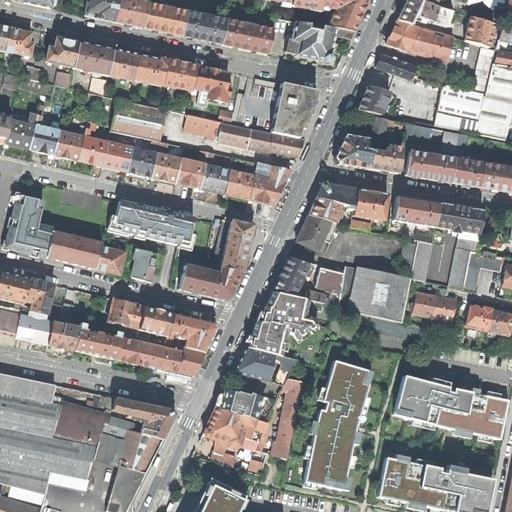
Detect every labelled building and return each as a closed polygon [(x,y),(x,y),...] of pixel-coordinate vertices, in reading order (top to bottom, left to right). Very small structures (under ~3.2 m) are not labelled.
[(22,0),(22,3),(35,6),(50,9),(50,7),(51,0),(22,0)] [(86,0),(83,14),(94,16),(93,19),(102,21),(112,23),(117,0),(86,0)] [(141,30),(147,5),(123,0),(117,0),(112,23),(128,27),(141,30)] [(290,0),(290,4),(289,7),(305,10),(313,11),(319,12),(320,8),(321,0),(290,0)] [(321,0),(320,8),(338,11),(336,15),(334,13),(329,24),(328,29),(351,33),(360,14),(366,0),(321,0)] [(396,22),(410,27),(413,18),(427,22),(432,6),(413,0),(406,0),(402,10),(400,16),(396,22)] [(476,0),(474,6),(486,10),(486,9),(488,0),(476,0)] [(507,2),(500,0),(488,0),(486,9),(504,14),(507,2)] [(511,23),(511,0),(507,0),(507,2),(504,14),(502,22),(511,23)] [(147,5),(141,30),(163,34),(180,38),(186,13),(147,5)] [(435,7),(432,6),(427,22),(446,28),(451,12),(435,7)] [(225,22),(186,13),(180,38),(200,42),(220,46),(225,22)] [(469,18),(463,42),(481,47),(488,49),(494,25),(469,18)] [(225,22),(220,46),(243,51),(266,56),(271,31),(225,22)] [(392,32),(386,45),(405,52),(446,63),(452,39),(410,27),(396,22),(392,32)] [(287,40),(284,53),(290,55),(295,56),(295,57),(311,60),(316,61),(316,60),(322,61),(322,63),(323,64),(324,65),(325,65),(327,65),(329,65),(330,64),(331,62),(331,61),(330,59),(329,58),(327,57),(329,50),(333,51),(336,38),(348,40),(351,33),(328,29),(318,28),(317,31),(306,29),(307,26),(294,23),(290,41),(287,40)] [(500,29),(497,41),(511,43),(511,25),(507,24),(506,30),(500,29)] [(0,51),(4,53),(9,30),(0,27),(0,51)] [(9,30),(4,53),(30,58),(33,45),(28,44),(30,34),(19,32),(9,30)] [(56,39),(55,43),(50,42),(49,49),(48,49),(45,63),(72,69),(78,44),(65,41),(56,39)] [(97,48),(78,44),(72,69),(72,70),(107,78),(113,51),(97,48)] [(481,47),(470,91),(484,95),(485,91),(491,64),(495,51),(488,49),(481,47)] [(107,78),(132,83),(132,82),(138,57),(127,54),(113,51),(107,78)] [(510,66),(511,55),(497,53),(494,64),(510,66)] [(379,61),(376,68),(410,82),(416,67),(407,63),(406,65),(396,61),(397,59),(393,58),(392,60),(381,56),(379,61)] [(138,57),(132,82),(161,88),(162,86),(167,61),(157,59),(157,61),(149,59),(138,57)] [(167,61),(162,86),(191,92),(191,90),(196,67),(179,63),(167,61)] [(511,67),(491,64),(485,91),(511,97),(511,67)] [(24,79),(31,81),(34,70),(34,68),(27,67),(24,79)] [(196,67),(191,90),(202,92),(206,93),(205,99),(226,104),(231,83),(226,82),(228,73),(210,70),(196,67)] [(31,81),(39,82),(41,71),(34,70),(31,81)] [(58,73),(55,87),(68,89),(71,76),(58,73)] [(8,76),(5,89),(16,91),(19,79),(8,76)] [(92,79),(88,95),(103,98),(106,82),(92,79)] [(230,125),(270,134),(280,85),(254,80),(251,96),(236,93),(232,114),(230,125)] [(298,139),(300,130),(301,130),(303,121),(305,122),(306,116),(307,112),(309,112),(311,103),(313,103),(316,92),(280,85),(270,134),(298,139)] [(442,85),(434,126),(476,135),(484,95),(470,91),(442,85)] [(366,92),(357,111),(380,116),(390,94),(368,87),(366,92)] [(511,97),(485,91),(484,95),(492,96),(491,100),(511,104),(511,97)] [(204,108),(205,99),(206,93),(202,92),(199,94),(196,107),(204,108)] [(511,104),(491,100),(492,96),(484,95),(476,135),(506,141),(511,110),(511,104)] [(116,101),(109,133),(151,142),(158,143),(165,111),(116,101)] [(220,111),(217,123),(230,125),(232,114),(220,111)] [(186,116),(183,132),(206,137),(209,122),(210,121),(186,116)] [(0,144),(4,145),(9,121),(10,120),(0,117),(0,144)] [(370,134),(368,141),(365,150),(371,152),(377,153),(385,129),(388,120),(376,118),(371,131),(370,134)] [(403,123),(388,120),(385,129),(401,132),(403,123)] [(34,127),(9,121),(4,145),(15,148),(28,151),(34,127)] [(85,127),(83,138),(87,139),(89,131),(94,132),(96,125),(86,122),(85,127)] [(272,136),(209,122),(206,137),(206,139),(268,152),(272,136)] [(406,124),(403,137),(420,140),(420,139),(422,127),(406,124)] [(34,127),(28,151),(41,154),(53,156),(58,132),(38,128),(34,127)] [(431,129),(422,127),(420,139),(429,141),(431,129)] [(77,137),(58,132),(53,156),(65,159),(77,162),(83,138),(77,137)] [(454,154),(455,149),(458,134),(445,132),(442,152),(454,154)] [(463,151),(466,136),(458,134),(455,149),(463,151)] [(303,142),(272,136),(268,152),(295,158),(299,150),(303,142)] [(335,159),(338,165),(368,170),(371,152),(365,150),(368,141),(353,138),(345,137),(335,159)] [(101,167),(106,143),(87,139),(83,138),(77,162),(91,165),(101,167)] [(126,173),(131,149),(106,143),(101,167),(112,170),(126,173)] [(371,152),(368,170),(381,171),(397,174),(401,149),(387,146),(386,150),(384,150),(383,155),(377,153),(371,152)] [(150,179),(155,154),(131,149),(126,173),(137,176),(150,179)] [(201,152),(198,164),(204,166),(206,160),(207,153),(201,152)] [(427,179),(450,183),(454,159),(410,152),(406,176),(427,179)] [(180,160),(155,154),(150,179),(162,182),(175,184),(180,160)] [(465,185),(479,187),(482,164),(467,161),(468,158),(462,157),(461,160),(454,159),(450,183),(465,185)] [(187,187),(199,190),(204,166),(198,164),(180,160),(175,184),(187,187)] [(247,162),(244,175),(253,177),(255,169),(249,167),(250,162),(247,162)] [(256,164),(255,169),(262,171),(273,173),(274,168),(256,164)] [(511,168),(482,164),(479,187),(499,191),(511,192),(511,168)] [(211,193),(223,196),(229,171),(211,167),(204,166),(199,190),(211,193)] [(273,173),(272,181),(283,184),(290,171),(274,168),(273,173)] [(262,171),(255,169),(253,177),(261,178),(262,171)] [(244,175),(229,171),(223,196),(235,198),(248,201),(253,177),(244,175)] [(253,177),(248,201),(273,207),(279,194),(283,184),(272,181),(261,178),(253,177)] [(353,211),(356,190),(350,189),(322,185),(316,198),(340,205),(344,206),(346,207),(346,210),(353,211)] [(353,211),(352,216),(383,221),(386,205),(387,195),(356,190),(353,211)] [(17,195),(6,243),(9,243),(7,249),(26,253),(45,258),(51,232),(52,229),(38,225),(43,202),(17,195)] [(392,220),(434,227),(438,203),(417,200),(396,196),(392,220)] [(340,205),(316,198),(310,212),(308,216),(335,224),(336,218),(337,215),(340,205)] [(119,201),(112,231),(136,236),(136,233),(144,234),(143,237),(179,245),(180,242),(188,244),(194,218),(161,211),(119,201)] [(438,203),(434,227),(451,230),(451,233),(458,234),(459,231),(468,233),(467,238),(478,240),(482,211),(459,207),(438,203)] [(342,226),(350,228),(351,221),(352,216),(353,211),(346,210),(342,226)] [(335,224),(308,216),(296,242),(301,244),(317,252),(323,240),(330,243),(338,225),(335,224)] [(218,242),(225,244),(231,221),(223,219),(218,242)] [(247,249),(252,225),(231,221),(225,244),(247,249)] [(351,221),(350,228),(370,232),(371,225),(351,221)] [(459,231),(458,234),(457,249),(470,251),(475,252),(478,240),(467,238),(468,233),(459,231)] [(101,244),(51,232),(45,258),(68,263),(95,269),(101,247),(101,244)] [(418,241),(431,244),(432,238),(415,234),(414,240),(418,241)] [(418,241),(410,279),(423,282),(431,244),(418,241)] [(220,268),(225,244),(218,242),(213,266),(215,266),(220,268)] [(220,268),(241,273),(244,260),(247,249),(225,244),(220,268)] [(405,244),(400,271),(409,273),(415,245),(405,244)] [(123,256),(133,259),(136,249),(119,245),(118,251),(124,253),(123,256)] [(118,251),(101,247),(95,269),(107,272),(119,275),(123,256),(124,253),(118,251)] [(148,260),(150,252),(136,249),(133,259),(135,259),(131,278),(137,279),(144,281),(148,260)] [(449,287),(462,290),(470,251),(457,249),(449,287)] [(496,257),(483,254),(475,252),(470,251),(462,290),(475,292),(481,267),(500,271),(503,258),(496,257)] [(150,252),(148,260),(156,262),(158,253),(150,252)] [(272,293),(293,298),(297,290),(308,265),(288,258),(278,280),(272,293)] [(144,281),(151,283),(156,262),(148,260),(144,281)] [(241,273),(220,268),(218,274),(214,272),(184,265),(178,289),(209,297),(223,300),(230,297),(241,273)] [(511,266),(505,265),(502,286),(511,288),(511,266)] [(337,311),(347,312),(355,270),(344,267),(344,269),(343,274),(340,294),(337,311)] [(355,270),(347,312),(369,317),(401,323),(410,279),(356,268),(355,270)] [(330,292),(340,294),(343,274),(338,273),(319,269),(314,288),(330,292)] [(0,299),(23,305),(24,301),(30,279),(16,276),(1,272),(0,275),(0,299)] [(46,316),(49,304),(54,285),(42,282),(30,279),(24,301),(32,303),(29,312),(30,312),(46,316)] [(297,290),(293,298),(304,300),(306,294),(297,290)] [(315,303),(323,305),(324,299),(325,297),(306,292),(306,294),(304,300),(308,301),(315,303)] [(322,308),(337,311),(340,294),(330,292),(328,300),(324,299),(323,305),(322,308)] [(250,338),(248,349),(274,355),(296,361),(295,363),(315,368),(323,347),(326,345),(323,340),(326,328),(318,326),(313,318),(305,316),(308,301),(304,300),(293,298),(272,293),(263,312),(260,323),(258,322),(250,338)] [(431,318),(435,297),(424,295),(416,293),(412,314),(431,318)] [(431,318),(451,322),(455,301),(444,299),(435,297),(431,318)] [(138,329),(144,307),(127,303),(113,299),(107,321),(138,329)] [(322,308),(323,305),(315,303),(313,311),(321,312),(322,308)] [(22,310),(0,304),(0,334),(16,338),(21,314),(22,310)] [(63,307),(49,304),(46,316),(60,319),(63,307)] [(60,319),(69,321),(72,311),(73,306),(63,304),(63,307),(60,319)] [(488,331),(493,309),(482,307),(477,306),(470,305),(466,324),(465,326),(488,331)] [(168,332),(172,314),(160,311),(144,307),(138,329),(138,330),(150,333),(167,337),(168,332)] [(487,336),(494,337),(495,333),(509,336),(511,320),(511,312),(503,311),(493,309),(488,331),(487,336)] [(78,312),(72,311),(69,321),(75,322),(78,312)] [(21,314),(16,338),(33,342),(46,345),(52,322),(44,320),(46,316),(30,312),(29,316),(21,314)] [(185,337),(187,337),(184,348),(203,352),(215,329),(213,323),(192,318),(172,314),(168,332),(174,333),(178,334),(178,337),(179,339),(183,340),(185,339),(185,337)] [(401,323),(369,317),(366,332),(436,346),(439,331),(401,323)] [(79,328),(52,322),(46,345),(57,347),(56,349),(59,350),(64,350),(64,349),(74,351),(79,329),(79,328)] [(454,334),(463,336),(465,326),(466,324),(456,322),(454,334)] [(79,329),(74,351),(94,356),(115,360),(121,338),(115,337),(84,330),(79,329)] [(150,333),(138,330),(136,337),(148,339),(150,333)] [(174,333),(168,332),(167,337),(165,343),(171,345),(174,333)] [(203,352),(184,348),(182,347),(181,352),(121,338),(115,360),(133,364),(173,373),(192,377),(200,359),(203,352)] [(238,362),(233,373),(267,381),(273,361),(274,355),(248,349),(245,348),(238,362)] [(274,383),(283,387),(286,380),(295,363),(296,361),(274,355),(273,361),(278,362),(282,366),(274,383)] [(317,417),(303,482),(342,490),(356,428),(372,372),(333,361),(322,402),(326,403),(323,411),(319,410),(317,417)] [(53,404),(50,403),(55,386),(0,374),(0,462),(42,471),(60,406),(53,404)] [(432,384),(403,376),(393,415),(423,422),(500,440),(508,400),(470,393),(453,389),(452,393),(449,393),(447,392),(448,388),(432,384)] [(271,456),(286,460),(302,383),(286,380),(283,387),(288,388),(277,443),(274,442),(271,456)] [(220,404),(218,410),(247,418),(255,420),(264,423),(275,401),(248,394),(248,396),(235,392),(235,393),(224,390),(220,404)] [(98,411),(99,407),(101,395),(95,394),(92,410),(98,411)] [(103,409),(111,411),(111,410),(115,398),(101,395),(99,407),(103,409)] [(55,397),(53,404),(60,406),(61,401),(62,399),(55,397)] [(127,414),(126,417),(129,418),(130,415),(145,419),(140,434),(162,440),(174,415),(172,410),(142,404),(115,398),(111,410),(127,414)] [(60,406),(42,471),(52,473),(55,474),(75,405),(61,401),(60,406)] [(55,474),(87,481),(101,435),(125,442),(105,511),(107,511),(125,511),(145,473),(162,440),(140,434),(132,431),(108,424),(109,417),(110,415),(102,413),(98,411),(92,410),(75,405),(55,474)] [(213,414),(202,437),(226,443),(227,447),(235,449),(240,447),(245,426),(247,418),(218,410),(216,409),(213,414)] [(134,425),(109,417),(108,424),(132,431),(134,425)] [(255,420),(247,418),(245,426),(252,428),(255,420)] [(264,423),(255,420),(252,428),(266,431),(268,424),(264,423)] [(154,467),(156,468),(161,458),(157,456),(154,464),(153,466),(154,467)] [(422,466),(385,458),(377,497),(435,509),(449,511),(485,511),(492,480),(461,474),(445,470),(445,473),(438,471),(438,469),(422,466)] [(0,462),(0,473),(48,486),(52,473),(42,471),(0,462)] [(48,486),(0,473),(0,484),(12,488),(45,496),(48,486)] [(237,511),(245,496),(228,488),(228,487),(209,478),(201,495),(193,511),(237,511)] [(43,505),(45,496),(12,488),(9,497),(43,505)] [(0,498),(0,511),(40,511),(41,511),(0,498)]
